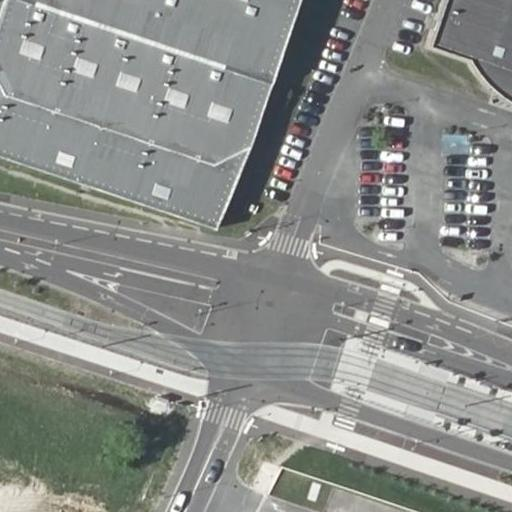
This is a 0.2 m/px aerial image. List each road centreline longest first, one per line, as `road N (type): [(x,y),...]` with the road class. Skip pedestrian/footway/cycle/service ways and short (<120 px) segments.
road 1 (unclassified): [(0,250),(210,295),(280,278)]
road 2 (tertiary): [(280,278),(0,219)]
road 3 (tertiary): [(247,369),(511,462)]
road 4 (unclassified): [(511,381),(331,319),(294,326),(254,351)]
road 5 (tertiary): [(0,255),(116,300),(247,369)]
road 6 (tertiary): [(511,357),(367,300),(280,278)]
road 7 (unclassified): [(247,369),(183,511)]
